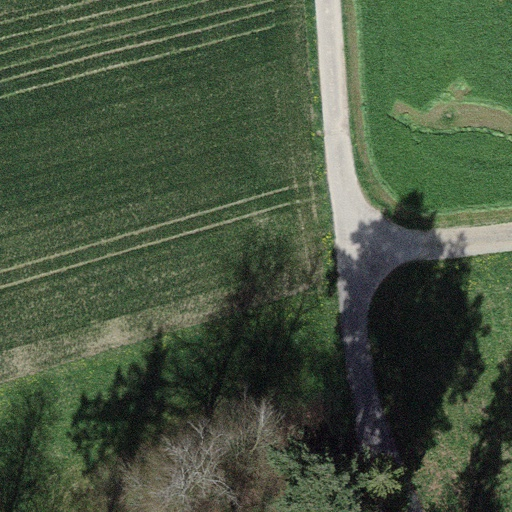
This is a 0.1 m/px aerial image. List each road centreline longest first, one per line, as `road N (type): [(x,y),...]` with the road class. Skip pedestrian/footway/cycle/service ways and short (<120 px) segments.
road 1 (unclassified): [(349,250),(365,398),(405,511)]
road 2 (unclassified): [(327,0),(349,250)]
road 3 (unclassified): [(349,250),(511,233)]
road 4 (track): [(262,511),(365,398)]
